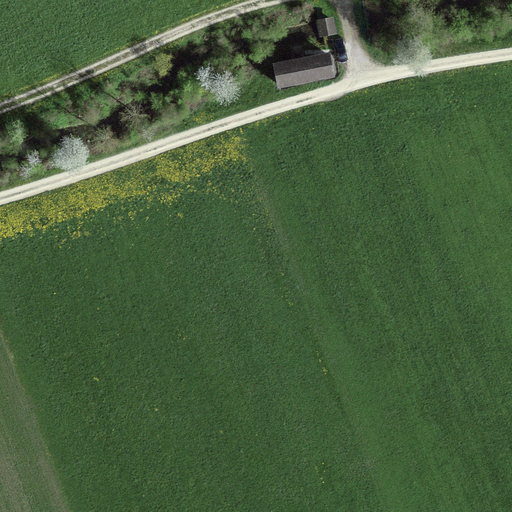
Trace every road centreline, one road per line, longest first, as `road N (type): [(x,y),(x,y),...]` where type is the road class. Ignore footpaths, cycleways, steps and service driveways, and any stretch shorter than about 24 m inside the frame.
road 1 (track): [(0,199),(363,79),(511,55)]
road 2 (track): [(0,110),(234,11),(281,0)]
